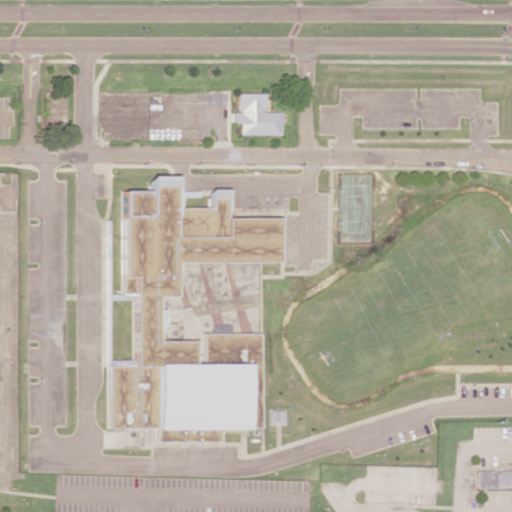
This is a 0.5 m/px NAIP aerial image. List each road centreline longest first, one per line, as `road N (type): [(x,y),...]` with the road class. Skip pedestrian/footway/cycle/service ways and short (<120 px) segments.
road 1 (residential): [(511,162),(0,157)]
road 2 (tertiary): [(0,44),(511,48)]
road 3 (tertiary): [(511,12),(0,13)]
